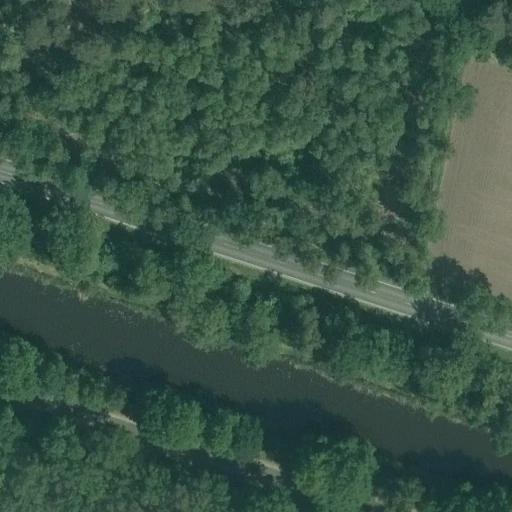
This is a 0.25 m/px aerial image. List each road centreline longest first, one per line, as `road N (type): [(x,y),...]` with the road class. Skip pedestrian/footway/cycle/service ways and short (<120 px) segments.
road 1 (tertiary): [(511,336),(0,169)]
road 2 (unclassified): [(386,511),(0,385)]
road 3 (track): [(367,289),(442,0)]
